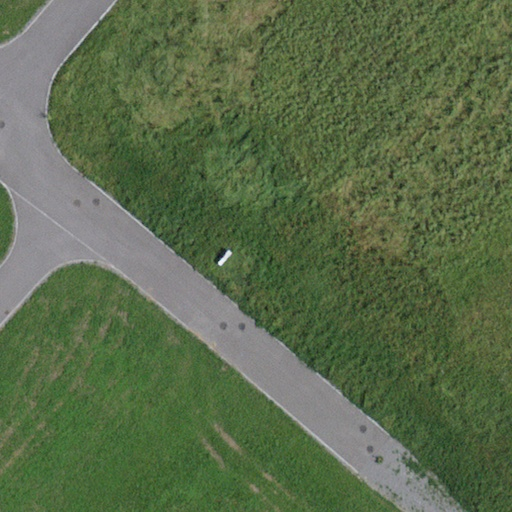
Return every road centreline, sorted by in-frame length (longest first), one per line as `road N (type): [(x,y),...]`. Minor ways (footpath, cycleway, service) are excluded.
road 1 (residential): [(0,114),(385,455),(471,511)]
road 2 (residential): [(0,106),(93,0)]
